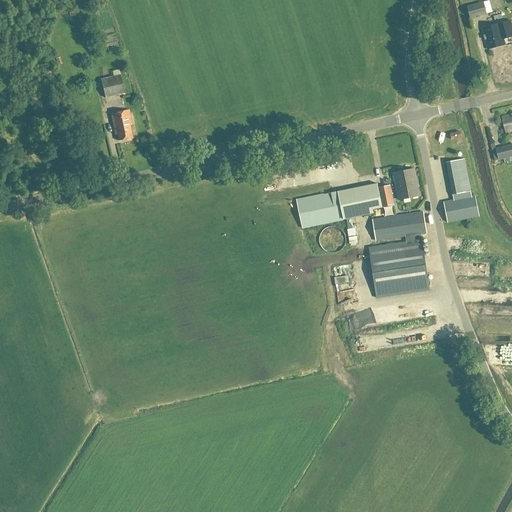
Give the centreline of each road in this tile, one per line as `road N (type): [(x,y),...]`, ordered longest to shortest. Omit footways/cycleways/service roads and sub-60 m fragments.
road 1 (tertiary): [(0,209),(417,116)]
road 2 (unclassified): [(511,422),(494,395),(449,273),(417,116)]
